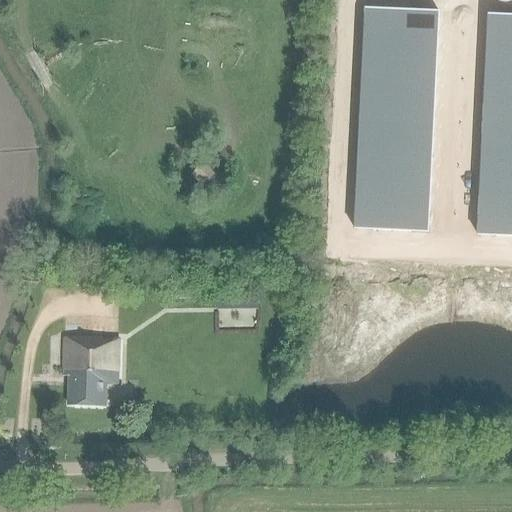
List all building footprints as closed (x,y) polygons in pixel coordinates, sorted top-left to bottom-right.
[(365,10),(354,230),(428,234),(439,13),(365,10)] [(511,17),(488,16),(477,236),(511,237),(511,17)] [(204,192),(217,179),(206,167),(192,179),(204,192)] [(257,307),(257,295),(236,296),(236,307),(257,307)] [(63,377),(69,377),(68,405),(105,406),(106,385),(118,385),(119,340),(113,340),(113,341),(103,340),(103,339),(64,338),(63,377)]
